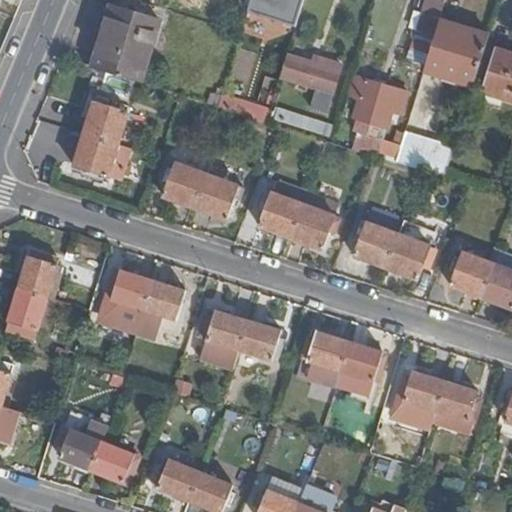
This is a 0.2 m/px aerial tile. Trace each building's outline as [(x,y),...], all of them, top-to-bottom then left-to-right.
[(0,0),(0,52),(21,0),(0,0)] [(423,35),(435,38),(440,22),(447,0),(430,0),(422,27),(425,28),(423,35)] [(111,9),(92,70),(140,85),(159,24),(111,9)] [(425,73),(473,88),(485,48),(489,36),(440,22),(435,38),(425,73)] [(473,88),(472,90),(484,94),(511,102),(511,55),(485,48),(473,88)] [(291,59),(285,80),(318,90),(312,109),(327,114),(341,68),(314,60),(313,66),(291,59)] [(397,160),(401,149),(368,139),(372,125),(386,129),(392,113),(401,115),(407,94),(356,79),(351,96),(359,99),(352,119),(363,122),(355,147),(397,160)] [(211,95),(208,106),(218,109),(221,98),(211,95)] [(221,98),(218,109),(234,114),(237,103),(221,98)] [(85,136),(118,147),(128,114),(95,104),(85,136)] [(282,125),(331,140),(334,130),(285,115),(282,125)] [(118,147),(85,136),(74,169),(109,179),(111,173),(119,147),(118,147)] [(453,151),(405,137),(401,149),(397,160),(396,164),(425,173),(445,180),(453,151)] [(119,147),(111,173),(122,176),(131,151),(119,147)] [(196,210),(209,177),(175,164),(162,197),(196,210)] [(209,177),(196,210),(226,221),(240,188),(209,177)] [(292,241),(304,207),(271,194),(258,228),(292,241)] [(304,207),(335,218),(339,207),(309,196),(304,207)] [(304,207),(292,241),(325,253),(333,232),(337,234),(342,221),(335,218),(304,207)] [(355,257),(388,269),(404,227),(406,223),(375,213),(370,226),(368,225),(355,257)] [(412,230),(404,227),(388,269),(418,281),(431,249),(408,240),(412,230)] [(486,300),(502,257),(497,254),(492,266),(462,255),(450,287),(486,300)] [(511,259),(502,257),(486,300),(511,309),(511,259)] [(19,291),(49,300),(60,268),(30,258),(19,291)] [(145,312),(154,284),(121,273),(112,302),(145,312)] [(154,284),(145,312),(138,336),(157,342),(164,318),(177,322),(186,294),(154,284)] [(49,300),(19,291),(9,322),(38,332),(49,300)] [(199,339),(207,341),(216,315),(209,312),(199,339)] [(201,360),(233,371),(240,351),(248,324),(216,314),(216,315),(207,341),(201,360)] [(248,324),(240,351),(272,362),(281,334),(248,324)] [(341,374),(350,345),(319,335),(317,342),(311,341),(304,362),(314,366),(309,382),(336,390),(341,374)] [(350,345),(341,374),(374,384),(383,355),(350,345)] [(0,409),(1,409),(12,376),(0,372),(0,409)] [(401,417),(434,427),(435,423),(447,385),(414,375),(401,417)] [(447,385),(435,423),(464,432),(467,423),(470,423),(479,394),(447,385)] [(61,458),(93,471),(104,444),(72,431),(61,458)] [(135,457),(104,444),(93,471),(123,484),(135,457)] [(138,459),(135,457),(123,484),(127,485),(138,459)] [(160,489),(188,502),(199,474),(171,462),(160,489)] [(233,488),(199,474),(188,502),(211,511),(222,511),(229,498),(231,493),(233,488)] [(305,490),(299,506),(313,511),(334,511),(338,503),(305,490)] [(260,511),(296,511),(299,506),(268,493),(260,511)]
